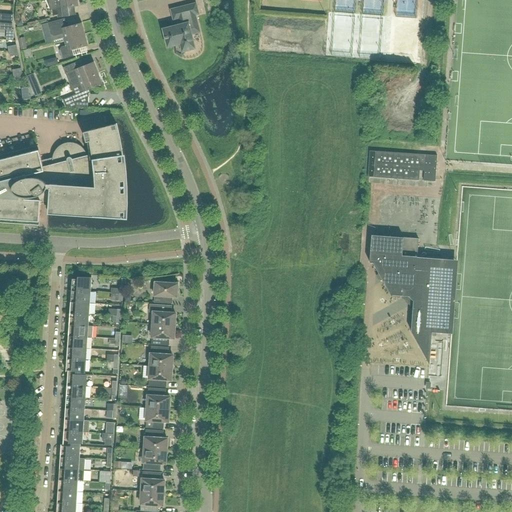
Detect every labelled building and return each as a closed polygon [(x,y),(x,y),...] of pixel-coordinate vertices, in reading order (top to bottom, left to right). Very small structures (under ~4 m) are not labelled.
[(77,0),(46,0),(49,7),(51,16),(58,15),(59,17),(75,15),(73,7),(78,6),(77,0)] [(163,29),(168,47),(173,46),(175,53),(180,56),(182,52),(183,52),(195,48),(191,31),(199,29),(196,15),(199,14),(196,3),(175,8),(180,25),(163,29)] [(53,42),(64,39),(65,40),(85,34),(82,23),(67,27),(65,19),(48,23),(53,42)] [(85,34),(65,40),(66,46),(61,47),(59,50),(62,59),(74,56),(72,50),(88,45),(85,34)] [(74,70),(78,81),(98,73),(94,62),(78,68),(76,62),(64,67),(67,73),(74,70)] [(98,73),(78,81),(70,84),(74,95),(72,96),(74,102),(88,103),(89,94),(87,90),(95,87),(95,88),(104,88),(98,73)] [(85,151),(84,149),(82,147),(79,145),(76,144),(73,143),(70,142),(67,143),(65,143),(62,144),(60,145),(58,147),(56,150),(54,152),(53,155),(53,158),(53,161),(53,164),(43,166),(39,150),(0,159),(0,218),(23,220),(39,221),(40,217),(41,201),(44,201),(43,203),(49,203),(48,213),(125,219),(126,202),(126,186),(125,172),(123,155),(120,140),(116,124),(84,132),(86,142),(90,141),(91,146),(92,154),(87,155),(86,153),(85,151)] [(368,177),(419,180),(420,172),(424,172),(424,181),(435,181),(436,166),(437,155),(370,151),(368,177)] [(391,295),(403,296),(403,290),(410,291),(411,290),(411,289),(412,288),(413,288),(413,287),(414,287),(415,286),(417,257),(418,250),(419,238),(418,234),(404,233),(403,231),(372,228),(372,235),(370,263),(373,263),(391,295)] [(403,296),(406,296),(407,297),(407,298),(408,299),(408,300),(409,301),(410,302),(411,303),(412,303),(413,304),(411,331),(429,364),(430,364),(433,326),(452,327),(457,253),(442,253),(437,252),(421,251),(418,250),(417,257),(415,286),(414,287),(413,287),(413,288),(412,288),(411,289),(411,290),(410,291),(403,290),(403,296)] [(72,279),(71,290),(90,292),(91,278),(78,277),(78,279),(72,279)] [(155,295),(154,302),(172,304),(173,296),(175,297),(176,293),(178,292),(177,292),(177,291),(179,291),(179,282),(174,282),(173,283),(155,282),(154,295),(155,295)] [(71,295),(71,302),(90,303),(90,292),(71,290),(71,295)] [(112,291),(98,291),(99,300),(112,300),(112,291)] [(89,314),(90,303),(71,302),(70,313),(89,314)] [(153,312),(152,324),(173,326),(174,322),(176,322),(175,321),(176,313),(171,313),(172,306),(150,304),(149,312),(153,312)] [(70,313),(69,325),(88,326),(89,314),(70,313)] [(173,326),(152,324),(152,337),(151,344),(169,345),(170,338),(174,338),(175,331),(175,330),(173,329),(173,326)] [(69,325),(68,336),(87,337),(88,326),(69,325)] [(87,349),(87,337),(68,336),(68,347),(87,349)] [(151,353),(150,366),(171,367),(171,364),(173,363),(172,363),(173,355),(168,355),(169,347),(151,346),(151,353)] [(68,347),(67,359),(86,360),(87,349),(68,347)] [(68,371),(67,385),(86,386),(87,375),(85,374),(86,360),(67,359),(66,370),(68,371)] [(171,367),(150,366),(149,379),(149,386),(166,387),(167,380),(171,380),(172,372),(170,371),(171,367)] [(67,385),(66,396),(85,398),(86,386),(67,385)] [(148,395),(147,408),(168,409),(168,405),(170,405),(170,404),(170,397),(166,396),(166,389),(148,388),(148,395)] [(66,396),(66,408),(84,409),(85,398),(66,396)] [(66,408),(65,419),(84,420),(84,409),(66,408)] [(168,409),(147,408),(146,420),(146,428),(164,429),(164,421),(168,422),(169,414),(169,413),(168,413),(168,409)] [(126,417),(127,424),(134,423),(133,416),(126,417)] [(90,421),(84,420),(65,419),(64,431),(83,432),(89,432),(90,421)] [(145,437),(144,450),(165,451),(165,447),(167,447),(167,446),(167,438),(163,438),(163,431),(146,430),(145,437)] [(61,445),(60,457),(79,458),(80,443),(82,444),(83,432),(64,431),(63,445),(61,445)] [(102,433),(102,441),(105,441),(113,441),(113,434),(109,433),(102,433)] [(165,451),(144,450),(143,462),(143,469),(161,471),(161,463),(166,464),(166,456),(167,455),(165,454),(165,451)] [(78,469),(79,458),(60,457),(60,468),(78,469)] [(60,468),(59,480),(83,481),(84,469),(78,469),(60,468)] [(142,479),(141,491),(162,493),(162,489),(164,489),(164,488),(165,480),(160,480),(161,472),(143,471),(142,479)] [(58,491),(77,492),(77,491),(83,492),(83,481),(59,480),(58,491)] [(58,491),(57,502),(76,504),(77,492),(58,491)] [(162,493),(141,491),(141,504),(140,511),(154,511),(158,511),(158,505),(163,505),(163,497),(164,497),(162,496),(162,493)] [(57,502),(56,511),(81,511),(82,504),(76,504),(57,502)]
